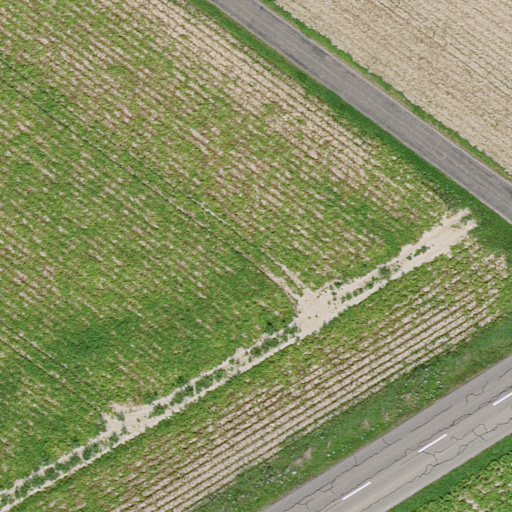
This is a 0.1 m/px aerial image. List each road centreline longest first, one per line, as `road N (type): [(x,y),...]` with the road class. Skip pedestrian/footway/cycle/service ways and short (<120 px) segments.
road 1 (track): [(511,218),(215,0)]
road 2 (tertiary): [(511,407),(342,511)]
